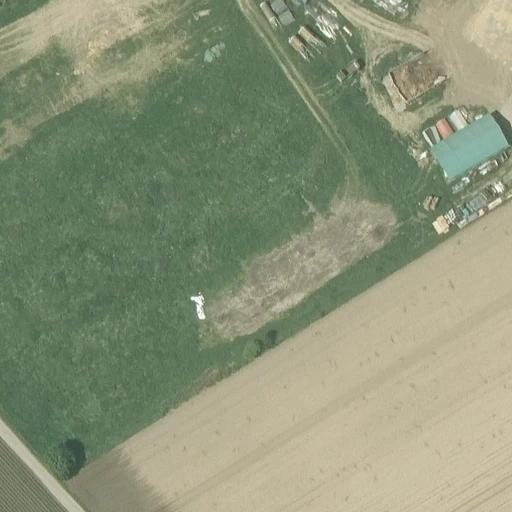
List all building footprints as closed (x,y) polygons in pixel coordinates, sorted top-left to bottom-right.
[(511,0),(487,0),(460,36),(511,74),(511,0)] [(425,56),(386,79),(403,108),(442,85),(425,56)] [(488,118),(430,153),(449,185),(507,151),(488,118)] [(138,162),(149,177),(210,135),(200,120),(138,162)] [(261,202),(189,247),(198,262),(271,218),(261,202)]
